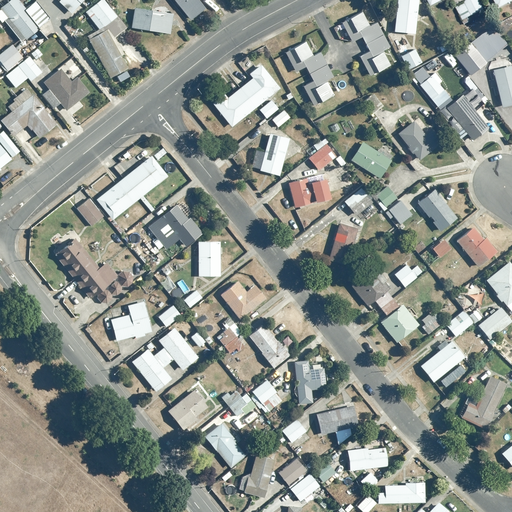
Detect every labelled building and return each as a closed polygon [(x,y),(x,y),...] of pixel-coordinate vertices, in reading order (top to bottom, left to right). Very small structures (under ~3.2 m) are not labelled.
[(46,0),(3,0),(23,25),(50,5),(46,0)] [(135,0),(134,14),(175,19),(177,0),(135,0)] [(375,0),(352,0),(344,4),(371,62),(398,49),(375,0)] [(421,0),(397,0),(396,17),(420,19),(421,0)] [(483,9),(478,0),(466,0),(455,6),(462,20),(483,9)] [(109,17),(90,26),(109,66),(128,56),(109,17)] [(312,23),(287,36),(317,95),(342,82),(312,23)] [(21,57),(11,44),(0,52),(0,64),(4,70),(21,57)] [(211,83),(232,111),(282,73),(261,45),(211,83)] [(42,54),(36,48),(29,53),(34,60),(42,54)] [(421,62),(414,48),(399,55),(406,69),(421,62)] [(511,92),(511,51),(511,48),(492,53),(503,95),(511,92)] [(89,79),(66,53),(46,71),(70,97),(89,79)] [(40,72),(28,56),(4,75),(14,88),(26,77),(29,81),(40,72)] [(468,77),(462,82),(468,89),(474,84),(468,77)] [(58,107),(33,78),(0,105),(25,135),(58,107)] [(463,83),(448,95),(472,125),(487,113),(463,83)] [(381,106),(372,92),(362,99),(371,113),(381,106)] [(418,105),(399,119),(418,147),(438,133),(418,105)] [(280,164),(290,121),(267,116),(257,158),(280,164)] [(0,127),(0,155),(15,145),(1,127),(0,127)] [(364,128),(351,148),(379,165),(392,145),(364,128)] [(291,130),(290,138),(306,141),(308,133),(291,130)] [(97,182),(113,203),(168,162),(152,140),(97,182)] [(289,168),(294,192),(329,186),(324,162),(289,168)] [(436,178),(417,193),(437,218),(456,203),(436,178)] [(395,197),(385,185),(374,193),(384,206),(395,197)] [(175,190),(149,213),(170,236),(196,213),(175,190)] [(364,207),(353,194),(343,202),(354,215),(364,207)] [(102,216),(87,198),(75,208),(90,226),(102,216)] [(410,214),(399,200),(384,212),(388,217),(391,215),(399,224),(410,214)] [(361,218),(338,210),(327,245),(350,252),(361,218)] [(478,210),(456,228),(477,254),(499,236),(478,210)] [(78,219),(56,236),(88,279),(111,262),(78,219)] [(217,225),(198,226),(198,262),(218,262),(217,225)] [(449,247),(442,239),(431,249),(438,257),(449,247)] [(511,249),(511,248),(486,267),(503,289),(511,282),(511,249)] [(374,253),(351,269),(366,292),(390,277),(374,253)] [(246,261),(218,284),(238,308),(266,285),(246,261)] [(409,269),(404,263),(392,273),(402,286),(421,272),(416,264),(409,269)] [(152,319),(145,287),(110,293),(117,326),(152,319)] [(404,287),(379,306),(397,330),(422,310),(404,287)] [(200,297),(193,288),(181,298),(188,307),(200,297)] [(498,292),(476,309),(488,324),(509,308),(498,292)] [(248,323),(273,353),(288,340),(263,310),(248,323)] [(419,323),(427,333),(444,321),(436,311),(419,323)] [(197,344),(173,315),(158,327),(182,356),(197,344)] [(235,336),(242,331),(234,321),(215,336),(223,346),(228,353),(235,347),(237,350),(243,346),(235,336)] [(452,326),(420,351),(434,368),(466,344),(452,326)] [(148,335),(132,347),(153,375),(169,363),(148,335)] [(326,343),(293,347),(298,389),(331,385),(326,343)] [(486,417),(506,369),(480,358),(460,406),(486,417)] [(253,395),(251,396),(250,397),(258,408),(260,407),(265,413),(281,400),(265,379),(250,391),(253,395)] [(455,387),(448,379),(438,388),(445,397),(455,387)] [(314,399),(320,419),(356,410),(350,390),(314,399)] [(202,412),(186,393),(165,410),(181,429),(202,412)] [(204,422),(227,452),(246,438),(222,408),(204,422)] [(304,431),(295,418),(280,430),(290,442),(304,431)] [(511,428),(501,438),(511,450),(511,428)] [(349,438),(351,455),(389,450),(387,433),(349,438)] [(248,479),(264,483),(272,444),(256,441),(248,479)] [(305,469),(294,456),(276,471),(287,484),(305,469)] [(333,472),(327,465),(315,474),(322,482),(333,472)] [(377,466),(378,490),(428,489),(427,465),(377,466)] [(375,479),(367,471),(358,480),(365,488),(375,479)] [(412,511),(449,511),(461,501),(443,482),(412,511)] [(301,511),(303,491),(277,489),(275,511),(301,511)] [(365,511),(374,503),(366,495),(355,506),(361,511),(365,511)] [(340,506),(338,508),(334,511),(347,511),(353,507),(348,502),(343,508),(340,506)]
